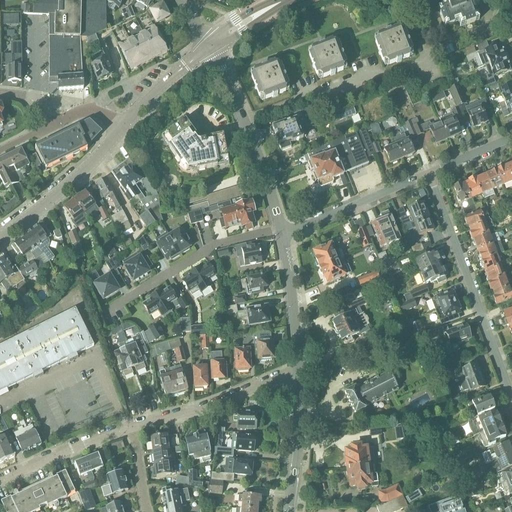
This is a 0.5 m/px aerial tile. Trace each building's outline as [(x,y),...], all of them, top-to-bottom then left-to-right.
[(87,58),(88,45),(88,39),(95,36),(106,31),(105,0),(33,0),(34,15),(50,16),(50,59),(49,59),(49,74),(50,74),(50,83),(59,83),(60,92),(84,90),(81,58),(87,58)] [(109,0),(108,3),(111,4),(108,9),(115,12),(117,8),(119,9),(123,0),(109,0)] [(152,0),(135,0),(135,1),(150,9),(154,7),(153,5),(150,3),(152,0)] [(439,0),(442,7),(438,9),(445,28),(458,23),(460,27),(479,20),(474,7),(479,5),(476,0),(439,0)] [(20,14),(30,14),(30,5),(20,5),(20,14)] [(163,5),(111,32),(130,69),(167,50),(154,25),(169,17),(163,5)] [(125,21),(134,17),(130,7),(121,11),(125,21)] [(408,54),(412,52),(409,45),(409,43),(409,41),(407,41),(404,31),(402,31),(402,29),(399,30),(399,29),(378,37),(378,38),(376,39),(377,41),(375,42),(379,51),(379,53),(379,55),(381,55),(383,63),(387,62),(388,65),(396,62),(397,63),(401,61),(402,60),(410,57),(408,54)] [(88,45),(98,41),(95,36),(88,39),(88,45)] [(11,55),(5,55),(5,67),(7,67),(7,81),(11,81),(12,84),(16,84),(17,81),(20,81),(20,66),(21,66),(21,42),(11,42),(11,55)] [(342,67),(345,66),(343,58),(343,56),(342,55),(341,54),(337,44),(336,45),(335,42),(333,43),(333,42),(311,50),(312,51),(310,52),(310,54),(309,55),(313,64),(312,66),(313,68),(314,69),(317,76),(321,75),(322,78),(329,75),(331,76),(335,74),(336,73),(343,70),(342,67)] [(487,42),(477,46),(480,53),(477,54),(482,67),(485,66),(488,65),(506,58),(501,45),(489,49),(487,42)] [(454,52),(451,45),(439,50),(443,57),(454,52)] [(108,76),(112,74),(103,52),(94,56),(96,61),(90,63),(98,80),(102,78),(104,79),(107,77),(108,76)] [(488,79),(479,83),(482,89),(494,84),(491,78),(511,70),(506,58),(488,65),(485,66),(489,76),(487,76),(488,79)] [(284,88),(288,87),(285,80),(285,78),(285,76),(283,76),(280,66),(279,66),(278,64),(276,65),(275,64),(254,72),(254,73),(252,74),(253,76),(252,76),(255,86),(255,88),(255,90),(257,90),(260,98),(263,96),(264,100),(272,97),(273,98),(278,96),(278,95),(286,92),(284,88)] [(499,88),(497,83),(489,86),(491,91),(499,88)] [(502,97),(504,103),(511,99),(511,84),(499,90),(501,94),(500,94),(501,97),(502,97)] [(454,100),(457,108),(465,104),(458,86),(449,90),(454,100)] [(511,114),(511,99),(504,103),(499,105),(504,117),(511,114)] [(458,109),(457,108),(454,100),(448,103),(455,119),(461,117),(458,109)] [(466,108),(468,113),(474,128),(486,123),(482,113),(489,110),(484,100),(466,108)] [(291,147),(289,143),(306,137),(301,126),(304,124),(305,127),(317,122),(312,106),(300,111),(302,117),(285,123),(285,122),(272,127),(270,128),(269,130),(270,133),(273,134),(274,134),(278,145),(279,144),(281,150),(291,147)] [(337,113),(330,116),(333,124),(340,121),(337,113),(345,110),(348,117),(356,114),(352,106),(345,109),(337,113)] [(440,119),(442,125),(448,140),(460,135),(451,115),(440,119)] [(448,140),(442,125),(435,128),(433,124),(430,125),(429,123),(420,127),(417,119),(411,121),(418,136),(423,134),(423,133),(430,130),(436,144),(448,140)] [(228,164),(229,164),(223,135),(204,139),(204,142),(200,143),(197,142),(196,140),(197,139),(196,138),(197,137),(185,120),(162,137),(162,138),(166,135),(173,144),(168,147),(180,164),(184,161),(187,164),(189,165),(187,170),(188,170),(190,165),(192,166),(196,165),(197,170),(217,166),(216,161),(227,159),(228,164)] [(77,127),(78,128),(83,139),(81,140),(85,147),(100,132),(89,121),(77,127)] [(412,139),(417,137),(411,121),(405,124),(412,139)] [(375,124),(369,127),(375,137),(381,134),(377,125),(376,126),(375,124)] [(87,150),(85,147),(81,140),(83,139),(78,128),(63,135),(73,157),(87,150)] [(375,154),(371,145),(365,129),(307,155),(310,162),(307,163),(311,171),(313,170),(318,182),(317,184),(319,188),(321,189),(332,184),(333,182),(333,180),(343,176),(343,175),(368,164),(366,158),(375,154)] [(45,171),(73,157),(63,135),(35,149),(45,171)] [(408,140),(396,145),(402,159),(414,154),(408,140)] [(371,145),(375,154),(381,152),(377,142),(371,145)] [(390,164),(402,159),(396,145),(384,150),(390,164)] [(21,150),(9,156),(10,158),(8,158),(9,160),(10,160),(13,166),(14,166),(17,173),(14,173),(18,183),(24,180),(20,171),(29,166),(21,150)] [(41,166),(36,154),(29,157),(35,169),(41,166)] [(0,177),(6,189),(18,183),(14,173),(17,173),(14,166),(13,166),(10,160),(9,160),(8,158),(10,158),(9,156),(0,160),(0,177)] [(143,181),(129,160),(111,172),(126,193),(123,195),(133,208),(140,203),(140,202),(144,199),(135,186),(143,181)] [(497,170),(496,171),(503,186),(511,181),(511,178),(507,166),(502,168),(501,167),(498,168),(497,170)] [(491,173),(486,175),(492,190),(503,186),(496,171),(494,170),(491,171),(491,173)] [(475,178),(482,195),(492,190),(486,175),(481,177),(480,176),(477,177),(476,179),(475,178)] [(468,183),(464,184),(471,199),(482,195),(475,178),(467,181),(468,183)] [(122,207),(117,197),(111,186),(110,187),(105,179),(101,181),(101,180),(97,182),(98,183),(96,184),(104,197),(109,195),(117,209),(122,207)] [(461,204),(466,202),(468,208),(462,210),(465,216),(476,212),(474,206),(471,199),(464,184),(462,185),(461,184),(454,187),(458,197),(457,198),(458,202),(460,202),(461,204)] [(75,201),(87,217),(90,214),(88,210),(94,205),(85,193),(75,201)] [(140,203),(147,213),(154,224),(155,224),(162,222),(160,215),(161,215),(159,207),(158,199),(156,194),(156,193),(144,199),(140,202),(140,203)] [(15,198),(0,209),(0,210),(3,215),(19,203),(15,198)] [(237,207),(241,224),(242,227),(245,226),(246,231),(253,229),(251,224),(254,223),(251,213),(254,212),(251,203),(244,205),(242,198),(229,201),(231,208),(237,207)] [(87,217),(75,201),(64,208),(73,220),(71,222),(76,228),(88,219),(87,217)] [(241,224),(237,207),(231,208),(229,201),(209,207),(206,208),(203,209),(204,214),(219,210),(218,208),(222,207),(224,211),(222,212),(224,218),(218,220),(221,229),(226,228),(241,224)] [(474,206),(476,212),(483,209),(480,203),(474,206)] [(402,227),(414,223),(428,218),(423,204),(409,209),(412,217),(406,219),(400,222),(402,227)] [(109,218),(104,207),(98,210),(103,221),(109,218)] [(406,219),(403,209),(396,212),(400,222),(406,219)] [(193,212),(197,224),(203,222),(200,210),(193,212)] [(469,230),(491,222),(491,221),(488,219),(487,210),(464,219),(467,226),(468,226),(469,230)] [(122,211),(110,218),(116,228),(128,222),(122,211)] [(400,241),(398,235),(388,211),(380,214),(383,220),(372,225),(381,248),(400,241)] [(191,225),(197,224),(193,212),(188,214),(191,225)] [(147,213),(139,218),(146,229),(154,224),(147,213)] [(433,231),(428,218),(414,223),(419,236),(433,231)] [(472,241),(473,240),(489,235),(487,230),(493,228),(493,227),(491,222),(469,230),(471,233),(469,233),(472,241)] [(37,226),(30,232),(36,240),(33,242),(43,254),(49,262),(54,258),(47,249),(48,247),(49,246),(49,245),(49,243),(49,242),(48,240),(47,239),(51,236),(43,226),(39,229),(37,226)] [(169,237),(181,255),(190,250),(189,248),(192,246),(182,229),(169,237)] [(365,229),(357,232),(364,248),(372,245),(365,229)] [(53,232),(55,237),(55,238),(56,238),(57,239),(58,239),(59,239),(62,238),(59,230),(53,232)] [(68,234),(69,235),(73,245),(75,250),(81,248),(79,242),(80,242),(75,231),(68,234)] [(36,240),(30,232),(20,239),(30,252),(35,261),(33,263),(37,271),(38,270),(39,271),(45,266),(39,258),(43,254),(33,242),(36,240)] [(181,255),(169,237),(167,233),(155,241),(157,244),(167,261),(171,259),(171,261),(181,255)] [(493,246),(489,235),(473,240),(474,241),(473,243),(474,245),(475,246),(477,251),(493,246)] [(143,238),(138,242),(144,252),(149,249),(143,238)] [(30,252),(20,239),(11,246),(18,255),(21,253),(24,257),(24,256),(29,263),(25,265),(23,267),(18,270),(23,279),(28,276),(29,277),(32,277),(36,275),(37,273),(36,271),(37,271),(33,263),(35,261),(30,252)] [(319,267),(319,269),(339,260),(344,258),(337,242),(313,252),(316,259),(316,260),(316,261),(315,263),(317,267),(319,267)] [(414,255),(423,251),(421,245),(411,249),(414,255)] [(261,257),(262,256),(260,246),(253,248),(253,247),(246,248),(247,249),(241,250),(243,259),(239,260),(240,267),(262,263),(261,257)] [(497,256),(493,246),(477,251),(477,253),(478,255),(479,256),(481,262),(497,256)] [(218,258),(229,255),(227,248),(217,251),(218,258)] [(414,277),(418,275),(440,265),(439,262),(444,260),(441,253),(436,255),(436,254),(426,257),(425,254),(425,255),(423,251),(413,255),(415,259),(412,260),(416,268),(411,270),(414,277)] [(382,269),(397,262),(395,256),(387,259),(384,253),(377,256),(382,269)] [(126,272),(130,278),(131,277),(134,281),(149,273),(147,270),(153,266),(147,257),(141,261),(140,258),(137,254),(123,262),(125,267),(127,271),(126,272)] [(485,273),(501,267),(506,265),(502,254),(497,256),(481,262),(483,268),(482,269),(483,271),(485,272),(485,273)] [(110,260),(117,270),(122,267),(115,256),(110,260)] [(0,261),(0,271),(11,288),(16,285),(11,277),(15,274),(5,259),(0,261)] [(117,270),(110,260),(105,263),(112,273),(117,270)] [(339,260),(319,269),(320,270),(319,271),(320,275),(322,275),(323,277),(324,276),(327,284),(345,276),(351,274),(347,266),(342,268),(339,260)] [(382,269),(384,275),(400,269),(397,263),(382,269)] [(200,291),(201,292),(210,287),(207,281),(215,276),(209,265),(200,270),(199,269),(190,274),(191,276),(183,281),(189,291),(190,291),(192,295),(200,291)] [(440,265),(418,275),(422,284),(429,281),(430,283),(436,281),(438,284),(446,281),(444,278),(445,277),(448,275),(444,267),(442,269),(440,265)] [(505,277),(501,267),(485,273),(487,278),(486,279),(487,281),(489,282),(489,283),(505,277)] [(6,291),(11,288),(0,271),(0,284),(1,284),(6,291)] [(92,289),(96,286),(97,288),(95,289),(99,297),(101,295),(104,300),(119,291),(116,287),(118,286),(114,279),(112,280),(110,276),(104,280),(103,278),(100,280),(95,271),(85,278),(92,289)] [(360,286),(379,279),(377,273),(358,280),(360,286)] [(242,290),(248,289),(249,295),(265,292),(264,288),(268,287),(266,276),(240,281),(242,290)] [(493,294),(509,289),(505,277),(489,283),(488,283),(490,291),(492,290),(493,294)] [(412,300),(428,293),(425,287),(409,293),(412,300)] [(176,299),(169,289),(161,294),(160,292),(151,298),(152,300),(144,305),(150,315),(158,310),(162,316),(164,320),(173,315),(171,311),(171,310),(167,304),(172,302),(176,299)] [(511,297),(509,289),(493,294),(494,297),(493,298),(496,305),(511,299),(511,297)] [(435,311),(440,309),(458,302),(456,296),(455,297),(452,290),(435,297),(436,298),(431,300),(435,311)] [(382,294),(384,301),(392,298),(390,291),(382,294)] [(245,296),(233,298),(235,306),(246,304),(245,296)] [(177,302),(176,299),(172,302),(175,308),(179,305),(183,310),(189,307),(183,298),(177,302)] [(336,322),(333,323),(336,332),(341,342),(343,341),(345,346),(354,341),(352,337),(359,334),(359,335),(369,331),(367,326),(368,325),(367,323),(368,321),(367,318),(365,317),(364,315),(362,316),(359,309),(361,308),(360,307),(369,303),(367,298),(358,302),(357,301),(346,306),(348,311),(343,313),(334,317),(336,322)] [(394,303),(392,298),(384,301),(386,306),(394,303)] [(413,300),(397,306),(400,314),(404,312),(416,308),(413,300)] [(460,307),(458,302),(440,309),(442,313),(437,316),(441,326),(459,319),(458,315),(462,314),(459,308),(460,307)] [(236,306),(223,309),(225,316),(237,314),(237,313),(236,306)] [(247,311),(237,313),(237,314),(238,319),(248,317),(250,326),(269,323),(269,321),(271,320),(270,316),(268,315),(267,308),(260,309),(260,306),(247,308),(247,311)] [(507,326),(508,327),(511,324),(511,308),(511,309),(511,310),(502,314),(504,318),(503,319),(504,320),(500,321),(502,327),(506,326),(507,327),(507,326)] [(76,309),(0,346),(0,396),(8,392),(7,389),(32,376),(34,379),(43,375),(41,372),(67,359),(69,363),(78,358),(76,355),(94,346),(76,309)] [(404,312),(400,314),(403,323),(408,321),(404,312)] [(190,329),(190,319),(181,319),(182,333),(191,333),(190,329)] [(414,342),(425,338),(424,335),(419,322),(408,328),(414,342)] [(144,334),(148,344),(155,340),(156,341),(163,336),(162,334),(163,333),(159,327),(158,328),(156,325),(148,330),(149,330),(144,334)] [(470,337),(470,336),(469,332),(468,332),(465,325),(445,333),(442,334),(447,347),(470,339),(470,337)] [(120,326),(105,332),(107,338),(122,332),(120,326)] [(191,338),(195,338),(201,337),(208,337),(209,337),(208,326),(193,327),(193,329),(190,329),(191,333),(191,338)] [(443,327),(429,333),(431,338),(442,334),(445,333),(443,327)] [(261,359),(261,361),(271,361),(271,359),(274,359),(273,342),(271,342),(270,331),(252,334),(253,351),(253,357),(258,356),(258,359),(261,359)] [(253,351),(252,334),(245,335),(245,339),(242,343),(243,350),(235,350),(235,352),(234,352),(234,357),(235,357),(236,370),(237,370),(238,371),(248,371),(249,369),(250,369),(249,351),(253,351)] [(130,355),(134,366),(137,372),(145,369),(143,363),(147,361),(144,355),(148,354),(140,336),(132,339),(132,340),(126,342),(132,354),(130,355)] [(209,350),(208,337),(201,337),(195,338),(195,343),(201,343),(202,350),(209,350)] [(132,354),(126,342),(119,345),(121,350),(115,353),(122,371),(123,371),(125,376),(133,373),(131,368),(134,366),(130,355),(132,354)] [(168,342),(149,348),(151,352),(151,358),(171,352),(168,342)] [(181,349),(175,351),(179,363),(185,361),(181,349)] [(225,362),(222,362),(221,353),(211,354),(211,363),(212,380),(226,379),(225,362)] [(459,384),(465,382),(481,376),(478,369),(476,369),(475,365),(455,372),(459,384)] [(181,366),(169,369),(177,395),(185,393),(185,391),(188,390),(181,366)] [(203,387),(208,387),(206,367),(193,368),(195,390),(203,389),(203,387)] [(442,378),(450,375),(448,368),(439,371),(442,378)] [(170,397),(177,395),(169,369),(159,372),(166,396),(169,395),(170,397)] [(367,407),(399,390),(389,372),(356,389),(355,388),(345,393),(356,414),(368,408),(367,407)] [(483,383),(481,376),(465,382),(459,384),(463,392),(468,390),(470,393),(483,388),(482,384),(483,383)] [(458,396),(449,399),(452,406),(461,403),(458,396)] [(494,409),(497,408),(495,402),(491,403),(489,398),(480,402),(479,400),(468,404),(474,418),(483,415),(494,410),(494,409)] [(479,435),(504,425),(501,417),(497,418),(494,410),(483,415),(474,418),(474,420),(468,423),(473,437),(479,435)] [(256,429),(256,412),(243,413),(242,413),(242,415),(238,415),(238,417),(233,417),(233,422),(238,422),(238,429),(256,429)] [(3,418),(8,430),(14,428),(10,416),(3,418)] [(23,421),(20,422),(32,449),(41,445),(33,426),(26,428),(23,421)] [(22,453),(32,449),(20,422),(19,422),(21,428),(17,430),(18,432),(14,434),(22,453)] [(504,425),(479,435),(484,449),(495,444),(494,442),(505,438),(504,434),(507,432),(504,425)] [(198,437),(197,437),(202,459),(203,463),(211,461),(206,436),(205,436),(205,432),(197,434),(198,437)] [(173,449),(176,448),(179,448),(177,435),(171,436),(173,449)] [(254,452),(255,437),(233,435),(233,441),(237,442),(236,451),(254,452)] [(151,438),(153,452),(168,450),(166,436),(151,438)] [(0,463),(15,457),(6,437),(0,439),(0,463)] [(194,461),(202,459),(197,437),(186,440),(189,457),(193,456),(194,461)] [(481,455),(486,466),(487,465),(511,454),(511,453),(511,451),(511,450),(511,444),(508,445),(508,444),(493,450),(495,454),(491,456),(489,451),(481,455)] [(347,467),(347,469),(375,465),(373,456),(374,456),(373,448),(367,448),(360,449),(360,446),(352,447),(352,450),(346,451),(347,459),(346,459),(346,461),(345,463),(345,466),(347,467)] [(441,447),(436,450),(440,456),(445,453),(441,447)] [(215,456),(233,458),(233,449),(221,448),(215,448),(214,448),(215,456)] [(153,452),(155,464),(170,462),(168,450),(153,452)] [(465,453),(454,458),(457,464),(462,462),(468,459),(465,453)] [(93,457),(87,459),(92,472),(103,467),(101,463),(104,462),(101,454),(98,455),(97,455),(96,454),(92,455),(93,457)] [(487,472),(489,471),(495,469),(496,473),(511,466),(511,454),(487,465),(486,466),(484,466),(487,472)] [(92,472),(87,459),(73,464),(75,469),(77,468),(80,476),(87,474),(89,481),(94,479),(92,472)] [(226,460),(224,474),(233,475),(233,474),(251,476),(253,462),(235,460),(235,461),(226,460)] [(174,462),(170,462),(155,464),(156,477),(171,475),(176,474),(174,462)] [(467,472),(462,462),(457,464),(461,475),(467,472)] [(376,474),(375,465),(347,469),(347,470),(346,472),(347,475),(348,476),(348,478),(349,478),(350,486),(357,485),(357,489),(366,488),(365,485),(371,484),(371,488),(378,487),(376,474)] [(496,482),(498,488),(511,481),(511,469),(501,474),(494,477),(496,482)] [(112,496),(128,491),(123,473),(122,473),(121,470),(114,471),(115,475),(107,477),(112,496)] [(48,479),(33,487),(43,507),(46,505),(47,508),(67,498),(65,496),(74,492),(65,471),(52,478),(52,477),(52,476),(51,476),(50,476),(49,476),(48,477),(48,478),(48,479)] [(196,472),(188,472),(189,479),(189,487),(203,488),(203,480),(197,480),(196,472)] [(223,474),(211,473),(211,480),(223,481),(223,474)] [(177,477),(176,485),(189,487),(189,479),(177,477)] [(94,481),(88,484),(91,490),(96,488),(94,481)] [(223,482),(210,481),(209,494),(222,495),(223,482)] [(511,481),(498,488),(500,493),(508,490),(510,495),(511,494),(511,481)] [(85,492),(91,490),(88,484),(82,486),(85,492)] [(164,503),(165,508),(182,504),(182,503),(185,503),(189,502),(187,490),(178,491),(177,486),(171,485),(169,490),(162,492),(163,498),(162,498),(163,503),(164,503)] [(403,496),(398,485),(385,491),(377,491),(379,504),(384,504),(402,496),(402,497),(403,496)] [(39,509),(43,507),(33,487),(18,494),(18,493),(17,493),(16,492),(15,493),(14,494),(14,495),(14,496),(15,496),(2,502),(6,511),(38,511),(40,511),(39,509)] [(418,490),(405,498),(409,504),(422,497),(418,490)] [(468,492),(471,498),(476,496),(474,490),(468,492)] [(88,511),(95,509),(88,491),(85,492),(79,494),(85,511),(88,511)] [(242,509),(241,511),(256,511),(257,511),(258,503),(260,503),(261,497),(243,496),(239,496),(238,502),(242,503),(242,509)] [(379,504),(375,505),(378,511),(393,511),(407,506),(402,497),(402,496),(384,504),(379,504)] [(458,496),(428,507),(429,511),(463,511),(464,511),(463,511),(460,506),(461,506),(458,496)] [(511,508),(501,511),(511,511),(511,500),(511,501),(511,504),(511,508)] [(186,507),(185,503),(182,503),(182,504),(165,508),(166,511),(183,511),(182,508),(186,507)]
